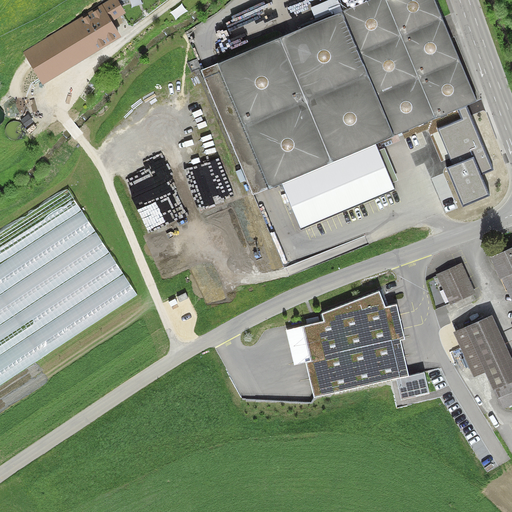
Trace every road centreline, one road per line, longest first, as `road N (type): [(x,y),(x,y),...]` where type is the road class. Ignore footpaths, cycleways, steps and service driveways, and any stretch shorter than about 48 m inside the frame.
road 1 (tertiary): [(511,214),(260,312),(0,474)]
road 2 (track): [(179,356),(102,169),(63,112),(98,62),(175,0)]
road 3 (secondary): [(468,0),(511,119)]
